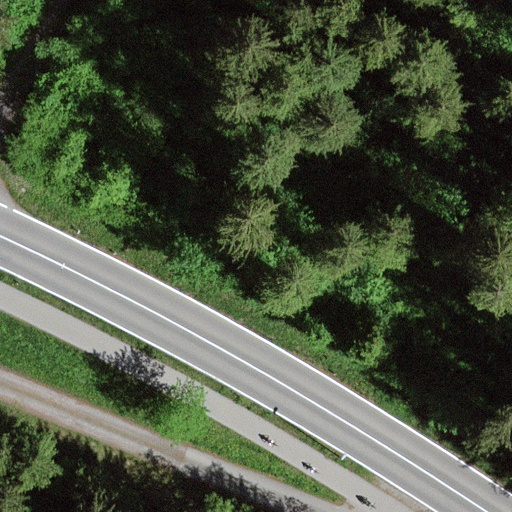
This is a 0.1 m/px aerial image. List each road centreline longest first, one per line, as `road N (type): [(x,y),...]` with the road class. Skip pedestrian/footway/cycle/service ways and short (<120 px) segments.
road 1 (secondary): [(500,511),(261,361),(0,227)]
road 2 (track): [(0,141),(82,0)]
